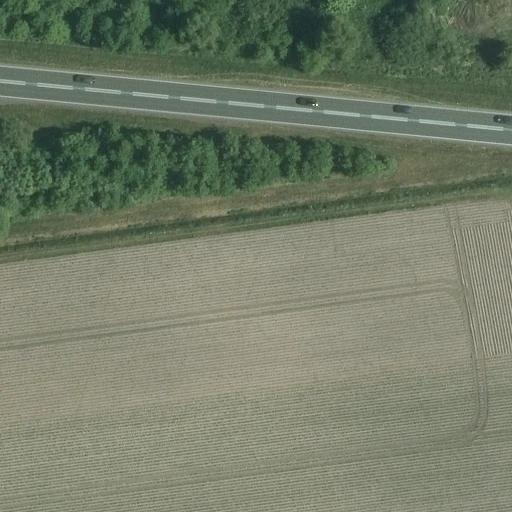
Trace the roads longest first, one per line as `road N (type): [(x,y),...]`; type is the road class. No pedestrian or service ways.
road 1 (track): [(0,258),(511,189)]
road 2 (trunk): [(511,131),(0,84)]
